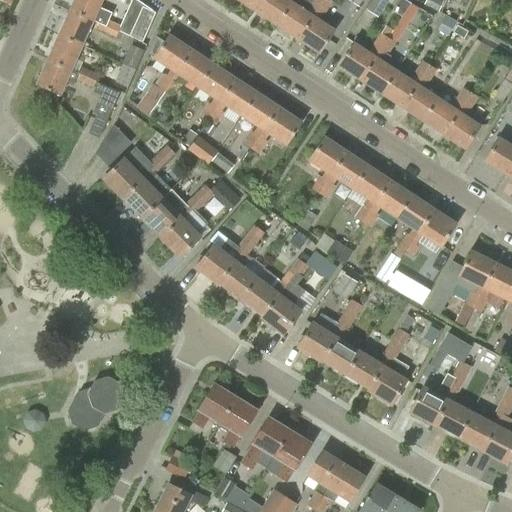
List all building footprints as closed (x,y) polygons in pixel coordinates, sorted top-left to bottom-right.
[(77,3),(73,13),(93,22),(99,25),(97,30),(107,34),(112,23),(107,21),(110,14),(99,9),(103,0),(74,0),(74,2),(77,3)] [(236,0),(255,12),(262,0),(236,0)] [(262,0),(255,12),(275,26),(290,3),(285,0),(262,0)] [(275,26),(296,39),(322,0),(312,0),(309,5),(310,6),(305,13),(290,3),(275,26)] [(329,0),(322,0),(296,39),(317,53),(332,31),(318,21),(322,14),(324,15),(332,2),(329,0)] [(372,0),(366,10),(378,18),(389,0),(372,0)] [(399,0),(393,10),(402,16),(409,6),(400,0),(399,0)] [(140,12),(129,36),(142,42),(153,18),(140,12)] [(65,21),(58,36),(82,47),(93,22),(73,13),(68,23),(65,21)] [(456,23),(444,17),(437,30),(447,37),(456,23)] [(120,27),(112,23),(107,34),(115,38),(120,27)] [(385,26),(380,33),(387,38),(392,30),(385,26)] [(456,26),(452,33),(463,39),(467,32),(456,26)] [(373,47),(368,55),(353,45),(338,68),(359,82),(388,39),(380,33),(371,46),(373,47)] [(54,52),(50,62),(71,71),(76,59),(82,47),(58,36),(51,51),(54,52)] [(156,87),(163,93),(191,51),(169,36),(154,59),(170,69),(166,75),(164,74),(156,87)] [(388,39),(359,82),(379,96),(395,72),(380,63),(386,55),(387,56),(395,44),(388,39)] [(130,45),(122,64),(135,69),(143,51),(130,45)] [(182,77),(198,88),(213,65),(191,51),(163,93),(171,98),(180,85),(178,83),(182,77)] [(379,96),(400,109),(429,66),(422,61),(413,73),(414,74),(409,82),(395,72),(379,96)] [(43,70),(36,86),(59,97),(66,83),(73,86),(76,81),(84,84),(90,72),(80,67),(77,73),(71,71),(50,62),(45,71),(43,70)] [(114,82),(127,88),(135,70),(122,64),(114,82)] [(199,115),(207,121),(234,80),(213,65),(198,88),(214,98),(210,104),(207,102),(199,115)] [(437,70),(429,66),(400,109),(421,123),(436,100),(422,90),(427,83),(428,83),(437,70)] [(98,75),(90,72),(84,84),(93,88),(98,75)] [(225,106),(241,117),(256,94),(234,80),(207,121),(215,126),(223,113),(221,112),(225,106)] [(421,123),(442,137),(471,93),(463,88),(455,100),(456,101),(451,109),(436,100),(421,123)] [(471,93),(442,137),(463,151),(478,127),(463,118),(468,110),(470,111),(478,98),(471,93)] [(248,153),(278,109),(256,94),(241,117),(257,127),(253,133),(251,131),(243,144),(250,149),(248,153)] [(140,107),(149,113),(157,102),(148,96),(140,107)] [(278,109),(248,153),(255,157),(257,153),(259,155),(268,142),(265,140),(268,135),(285,146),(300,124),(278,109)] [(124,138),(114,126),(111,131),(105,139),(114,148),(124,138)] [(181,142),(189,147),(197,135),(189,130),(181,142)] [(197,136),(187,150),(207,165),(218,152),(197,136)] [(311,189),(318,194),(346,153),(323,138),(308,161),(325,172),(321,177),(319,176),(311,189)] [(483,163),(505,176),(511,164),(511,147),(498,139),(483,163)] [(166,145),(157,154),(162,160),(159,163),(163,167),(175,155),(166,145)] [(102,180),(121,199),(150,171),(155,175),(156,174),(163,167),(159,163),(162,160),(157,154),(146,165),(133,151),(123,160),(123,159),(102,180)] [(234,166),(217,153),(211,162),(227,174),(234,166)] [(336,180),(352,190),(367,167),(346,153),(318,194),(327,199),(335,187),(333,185),(336,180)] [(354,217),(362,223),(389,182),(367,167),(352,190),(368,201),(365,206),(362,204),(354,217)] [(121,199),(140,219),(171,190),(156,174),(155,175),(150,171),(121,199)] [(379,208),(396,219),(411,196),(389,182),(362,223),(370,228),(378,215),(376,214),(379,208)] [(205,185),(192,197),(197,203),(200,199),(204,204),(214,194),(205,185)] [(140,219),(159,239),(189,211),(185,206),(186,205),(185,205),(171,190),(140,219)] [(397,246),(406,251),(433,211),(411,196),(396,219),(411,230),(408,235),(406,233),(397,246)] [(189,211),(159,239),(178,259),(199,239),(196,235),(207,224),(196,212),(204,204),(200,199),(197,203),(192,197),(185,205),(186,205),(185,206),(189,211)] [(433,211),(406,251),(413,256),(422,244),(419,242),(422,237),(440,249),(455,226),(433,211)] [(315,220),(305,214),(297,225),(307,231),(315,220)] [(253,225),(245,236),(251,241),(248,244),(253,248),(264,233),(253,225)] [(194,269),(216,285),(241,253),(246,257),(247,255),(247,256),(253,248),(248,244),(251,241),(245,236),(237,247),(227,239),(218,251),(212,246),(194,269)] [(77,243),(72,238),(68,241),(73,247),(77,243)] [(335,240),(334,241),(326,254),(336,260),(345,247),(335,240)] [(332,279),(341,266),(318,250),(309,263),(332,279)] [(464,304),(472,308),(494,264),(470,252),(458,277),(454,284),(470,292),(464,304)] [(216,285),(238,302),(255,280),(243,270),(251,259),(247,256),(247,255),(246,257),(241,253),(216,285)] [(297,259),(286,273),(292,278),(295,274),(299,278),(301,276),(300,276),(308,267),(297,259)] [(505,300),(511,286),(511,273),(494,264),(472,308),(481,313),(488,299),(485,298),(488,292),(505,300)] [(285,287),(260,319),(282,336),(299,313),(292,307),(304,291),(296,286),(302,278),(301,276),(299,278),(295,274),(292,278),(286,273),(279,283),(285,287)] [(344,275),(333,292),(346,300),(357,283),(344,275)] [(238,302),(260,319),(285,287),(279,283),(272,292),(255,280),(238,302)] [(412,282),(404,296),(421,306),(429,292),(412,282)] [(453,290),(441,283),(427,308),(439,315),(453,290)] [(351,300),(344,310),(351,314),(348,318),(353,321),(367,298),(362,295),(357,303),(351,300)] [(296,349),(320,364),(342,328),(347,331),(353,321),(348,318),(351,314),(344,310),(329,334),(312,324),(296,349)] [(407,315),(389,344),(394,347),(397,343),(402,347),(408,337),(403,333),(412,319),(407,315)] [(465,322),(463,326),(462,327),(463,327),(473,332),(475,327),(465,322)] [(320,364),(343,378),(359,353),(340,341),(347,331),(342,328),(320,364)] [(459,361),(458,362),(466,366),(466,365),(463,363),(473,348),(447,333),(425,370),(433,375),(445,354),(459,361)] [(511,344),(503,340),(496,354),(505,359),(511,344)] [(388,357),(366,393),(389,407),(405,382),(401,379),(408,367),(394,359),(402,347),(397,343),(394,347),(389,344),(383,353),(388,357)] [(343,378),(366,393),(388,357),(383,353),(376,364),(359,353),(343,378)] [(458,362),(453,372),(460,376),(458,380),(463,383),(472,368),(466,365),(466,366),(458,362)] [(409,413),(433,426),(453,390),(458,393),(458,392),(463,383),(458,380),(460,376),(453,372),(451,376),(446,374),(435,395),(423,388),(409,413)] [(108,377),(92,382),(86,395),(74,398),(68,410),(72,425),(85,431),(98,428),(104,414),(117,410),(124,396),(120,384),(108,377)] [(210,417),(219,423),(234,398),(214,385),(191,422),(202,429),(210,417)] [(511,389),(508,387),(499,402),(506,406),(508,402),(511,404),(511,389)] [(433,426),(457,439),(471,414),(455,406),(462,394),(458,392),(458,393),(453,390),(433,426)] [(234,398),(219,423),(230,429),(222,441),(233,448),(256,412),(234,398)] [(501,416),(481,452),(505,465),(511,452),(511,436),(506,433),(511,421),(511,420),(507,417),(511,408),(511,404),(508,402),(506,406),(499,402),(494,411),(496,412),(495,413),(501,416)] [(457,439),(481,452),(501,416),(495,413),(496,412),(494,411),(490,409),(484,421),(471,414),(457,439)] [(28,414),(24,421),(26,429),(33,432),(40,430),(44,422),(42,414),(37,412),(28,414)] [(263,451),(273,457),(289,432),(267,419),(241,463),(252,470),(263,451)] [(289,432),(273,457),(283,463),(276,475),(287,482),(310,445),(301,440),(302,435),(294,430),(290,433),(289,432)] [(227,449),(220,466),(232,471),(239,454),(227,449)] [(306,505),(314,509),(342,464),(321,451),(307,475),(318,482),(313,491),(314,492),(306,505)] [(172,457),(165,471),(183,481),(190,466),(172,457)] [(342,464),(314,509),(314,510),(312,511),(324,511),(330,503),(332,504),(338,494),(349,501),(364,477),(342,464)] [(235,484),(224,477),(215,492),(226,499),(235,484)] [(167,485),(155,508),(162,511),(182,511),(188,501),(203,508),(207,499),(192,492),(190,496),(167,485)] [(387,511),(396,498),(375,485),(357,511),(387,511)] [(258,511),(275,511),(285,497),(273,489),(258,511)] [(285,497),(275,511),(292,511),(297,505),(285,497)] [(416,511),(417,511),(396,498),(387,511),(416,511)] [(242,511),(226,503),(221,511),(242,511)]
